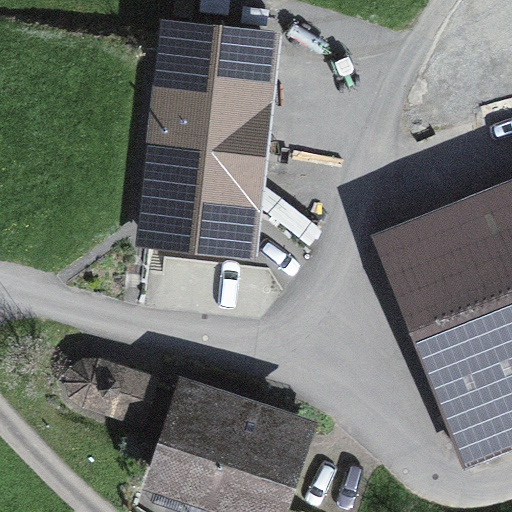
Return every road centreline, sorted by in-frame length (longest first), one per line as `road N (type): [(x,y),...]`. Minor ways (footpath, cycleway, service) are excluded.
road 1 (unclassified): [(0,290),(256,357),(346,297),(388,120),(452,0)]
road 2 (unclassified): [(0,405),(102,511)]
